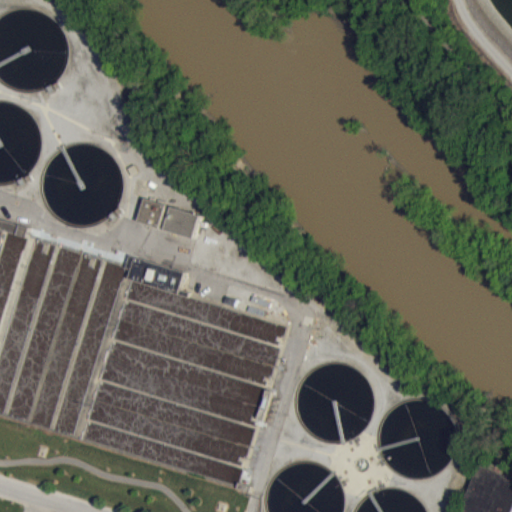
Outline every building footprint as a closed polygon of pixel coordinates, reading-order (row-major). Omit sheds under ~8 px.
[(169,203),(147,197),(140,220),(162,226),(169,203)] [(175,206),(203,215),(196,237),(168,228),(175,206)] [(0,226),(7,229),(28,235),(31,226),(0,216),(0,226)] [(127,266),(133,268),(130,276),(133,277),(190,295),(191,291),(182,288),(187,271),(131,253),(127,266)] [(511,511),(511,476),(483,464),(461,511),(511,511)]
